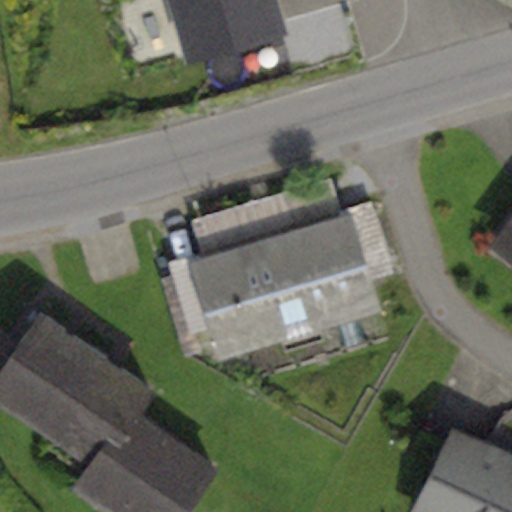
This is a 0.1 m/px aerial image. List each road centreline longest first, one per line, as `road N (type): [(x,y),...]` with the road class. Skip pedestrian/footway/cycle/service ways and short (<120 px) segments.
road 1 (tertiary): [(376,102),(130,177),(0,204)]
road 2 (residential): [(511,365),(451,314),(427,280),(376,102)]
road 3 (tertiary): [(511,63),(376,102)]
